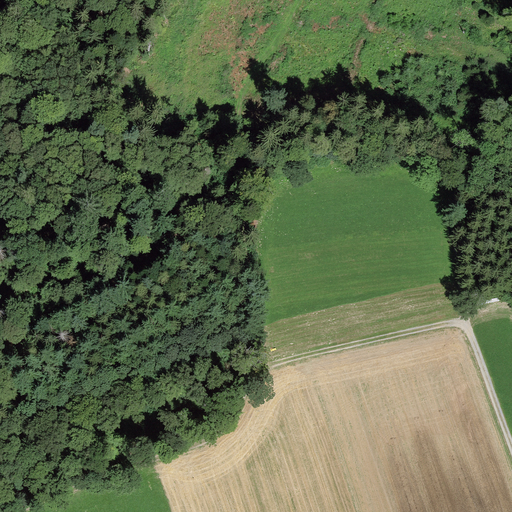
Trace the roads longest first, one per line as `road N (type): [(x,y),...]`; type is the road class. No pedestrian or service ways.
road 1 (track): [(17,511),(213,436),(254,371),(454,322),(465,327),(511,452)]
road 2 (track): [(254,371),(259,309),(238,118),(243,93),(300,0)]
